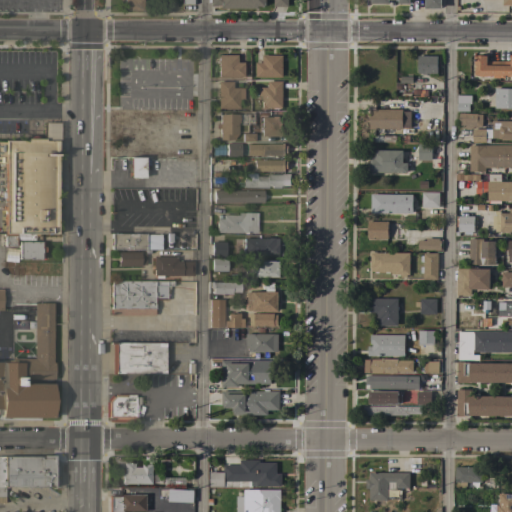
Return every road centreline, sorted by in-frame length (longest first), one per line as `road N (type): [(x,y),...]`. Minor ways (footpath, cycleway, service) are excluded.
road 1 (residential): [(324,511),(324,0)]
road 2 (residential): [(84,29),(511,32)]
road 3 (residential): [(86,439),(511,440)]
road 4 (primary): [(86,439),(85,174)]
road 5 (primary): [(85,174),(84,29)]
